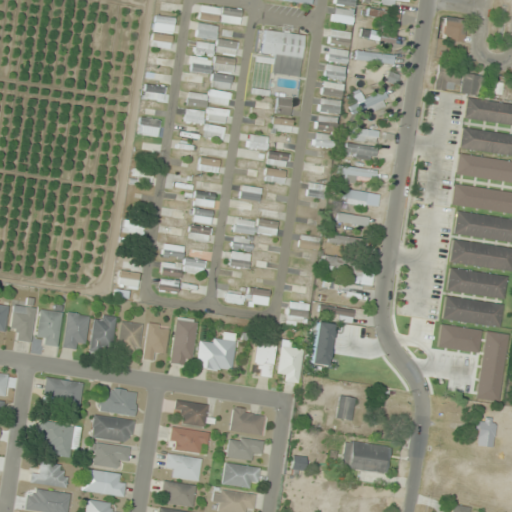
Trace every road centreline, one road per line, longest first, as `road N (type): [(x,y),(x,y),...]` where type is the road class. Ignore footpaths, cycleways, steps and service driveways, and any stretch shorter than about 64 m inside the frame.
road 1 (residential): [(209,304),(144,296),(188,0),(277,314),(209,304)]
road 2 (residential): [(424,438),(428,400),(396,354),(385,304),(427,0)]
road 3 (residential): [(255,0),(209,304)]
road 4 (residential): [(0,359),(289,403)]
road 5 (residential): [(33,363),(10,511)]
road 6 (residential): [(479,11),(479,51),(509,55),(511,48),(479,11)]
road 7 (residential): [(159,386),(141,511)]
